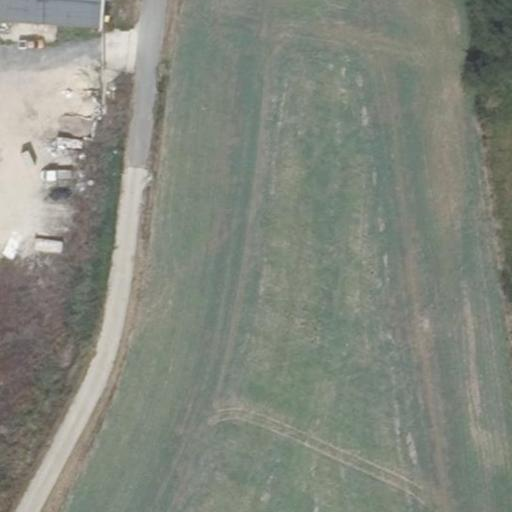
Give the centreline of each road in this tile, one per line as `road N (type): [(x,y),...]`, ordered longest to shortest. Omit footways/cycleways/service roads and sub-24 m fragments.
road 1 (track): [(61,511),(140,332),(154,194)]
road 2 (unclassified): [(154,194),(165,0)]
